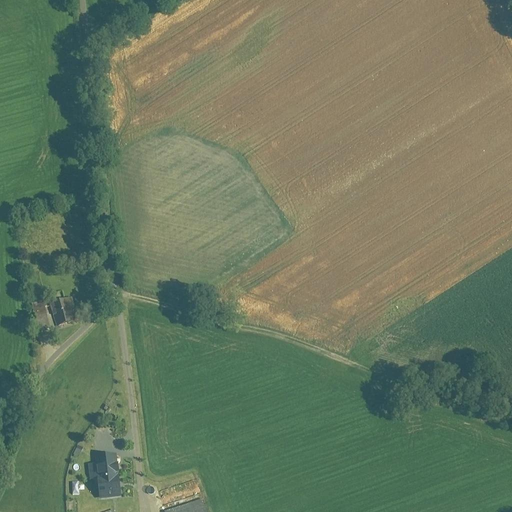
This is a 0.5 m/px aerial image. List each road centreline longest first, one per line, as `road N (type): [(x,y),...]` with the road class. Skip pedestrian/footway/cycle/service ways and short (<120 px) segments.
road 1 (residential): [(0,475),(31,396),(111,302),(81,0)]
road 2 (track): [(111,302),(122,313),(147,511)]
